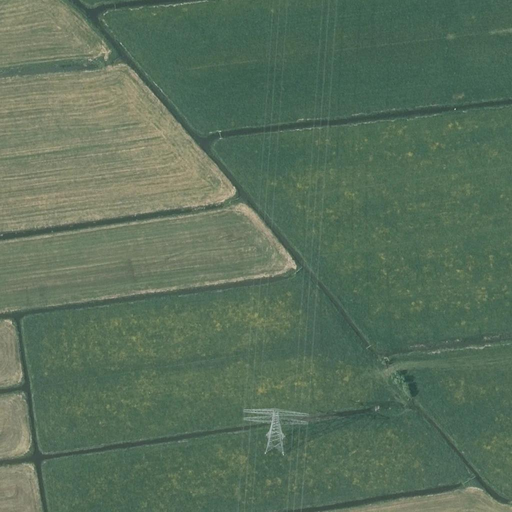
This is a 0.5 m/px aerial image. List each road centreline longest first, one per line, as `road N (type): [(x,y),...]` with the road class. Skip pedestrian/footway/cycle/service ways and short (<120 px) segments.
road 1 (track): [(511,358),(397,370),(386,381),(298,270),(277,258),(0,298)]
road 2 (track): [(277,258),(217,178),(53,0)]
road 3 (track): [(386,381),(493,511),(511,511)]
